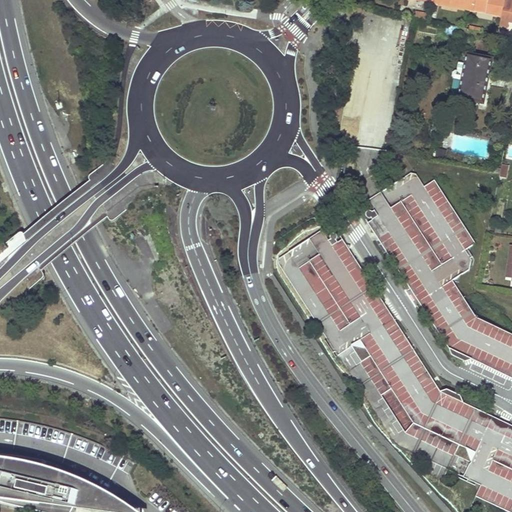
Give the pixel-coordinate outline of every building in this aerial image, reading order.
[(434,0),(433,3),(467,10),(469,0),(434,0)] [(469,0),(467,10),(502,16),(505,3),(505,0),(469,0)] [(511,4),(505,3),(502,16),(500,25),(509,27),(509,25),(510,21),(511,21),(511,4)] [(415,19),(426,21),(427,14),(416,12),(415,19)] [(468,54),(459,99),(483,104),(492,59),(468,54)] [(509,167),(502,165),(500,175),(500,177),(507,179),(509,167)] [(477,244),(436,181),(425,188),(418,177),(413,174),(379,196),(374,199),(370,202),(377,212),(375,214),(374,213),(373,213),(372,213),(371,213),(369,213),(369,214),(368,215),(368,216),(368,217),(368,218),(369,219),(371,221),(372,221),(374,220),(375,221),(370,224),(451,350),(453,357),(467,363),(473,360),(511,377),(511,334),(477,318),(464,297),(454,282),(470,271),(473,260),(472,259),(474,258),(469,249),(477,244)] [(443,393),(345,241),(340,243),(338,241),(339,240),(340,239),(340,238),(340,237),(339,236),(338,235),(336,235),(335,235),(334,235),(333,235),(333,236),(333,237),(332,238),(332,239),(333,240),(333,241),(331,242),(324,231),(281,259),(280,265),(339,357),(354,346),(367,350),(415,423),(468,448),(473,462),(465,477),(482,486),(477,496),(511,511),(511,425),(464,403),(462,397),(449,391),(443,393)] [(73,504),(105,511),(134,511),(116,499),(107,493),(98,488),(90,484),(87,483),(77,478),(70,475),(61,472),(50,468),(44,467),(46,459),(35,457),(28,456),(19,455),(10,454),(5,454),(0,453),(0,504),(33,511),(73,511),(75,509),(73,509),(73,504)]
